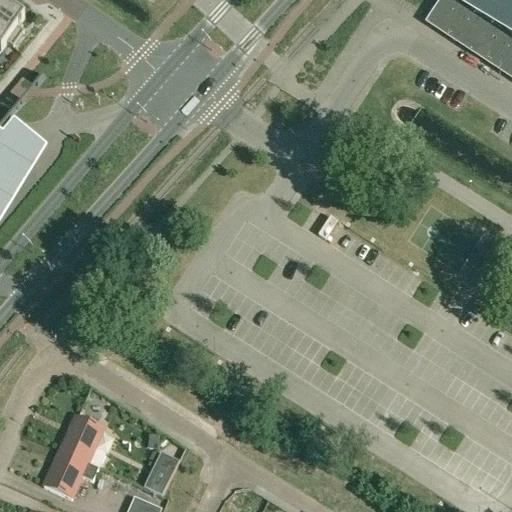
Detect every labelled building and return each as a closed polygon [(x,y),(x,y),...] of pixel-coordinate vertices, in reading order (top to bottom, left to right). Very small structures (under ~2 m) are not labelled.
[(511,0),(442,0),(426,26),(511,83),(511,0)] [(25,20),(5,7),(0,13),(0,53),(1,54),(7,46),(13,50),(24,35),(18,30),(25,20)] [(4,138),(0,135),(0,229),(47,153),(16,125),(4,138)] [(60,454),(88,467),(99,472),(106,457),(95,452),(104,431),(76,419),(60,454)] [(99,472),(88,467),(60,454),(44,490),(72,503),(82,480),(93,485),(99,472)] [(143,490),(162,499),(179,465),(161,456),(143,490)] [(160,511),(134,500),(129,511),(160,511)]
